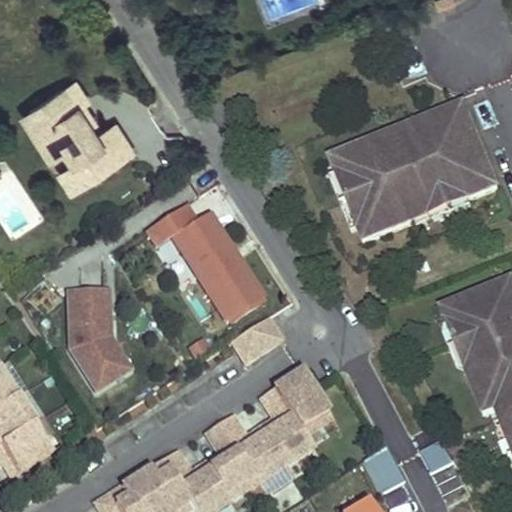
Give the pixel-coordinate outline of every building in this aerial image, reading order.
[(314,0),(262,0),(268,19),(316,6),(314,0)] [(76,82),(30,112),(41,131),(38,133),(54,157),(64,151),(73,164),(86,184),(134,153),(116,125),(98,136),(91,126),(79,107),(84,104),(89,101),(76,82)] [(96,122),(84,104),(79,107),(91,126),(96,122)] [(418,135),(385,148),(382,141),(330,162),(336,176),(343,192),(349,189),(354,200),(358,212),(352,215),(359,231),(364,245),(417,224),(415,217),(447,205),(466,197),(468,203),(469,203),(498,191),(465,108),(448,115),(450,121),(438,127),(436,130),(434,133),(432,139),(433,145),(439,159),(429,163),(418,135)] [(41,131),(30,112),(22,117),(50,160),(54,157),(38,133),(41,131)] [(435,120),(433,115),(427,117),(413,123),(380,136),(382,141),(385,148),(418,135),(429,163),(439,159),(433,145),(432,139),(434,133),(436,130),(438,127),(450,121),(448,115),(435,120)] [(71,193),(86,184),(73,164),(58,173),(71,193)] [(349,189),(343,192),(336,176),(330,178),(341,205),(354,200),(349,189)] [(217,193),(189,209),(196,222),(224,205),(217,193)] [(468,203),(466,197),(447,205),(451,216),(471,208),(469,203),(468,203)] [(358,212),(354,200),(341,205),(353,234),(359,231),(352,215),(358,212)] [(451,216),(447,205),(415,217),(417,224),(418,229),(451,216)] [(264,307),(212,213),(193,223),(185,207),(140,232),(153,256),(172,246),(219,331),(264,307)] [(511,290),(511,283),(499,289),(501,295),(511,290)] [(511,290),(501,295),(499,289),(442,312),(447,326),(462,331),(467,344),(472,357),(466,372),(494,441),(511,433),(511,290)] [(68,292),(68,388),(115,388),(115,292),(68,292)] [(268,324),(232,347),(241,361),(277,338),(268,324)] [(467,344),(462,331),(447,326),(445,338),(451,351),(467,344)] [(277,338),(241,361),(246,369),(281,346),(277,338)] [(472,357),(467,344),(451,351),(456,364),(466,372),(472,357)] [(286,387),(273,395),(304,443),(331,425),(301,377),(296,381),(295,387),(289,391),(286,387)] [(296,381),(286,387),(289,391),(295,387),(296,381)] [(0,408),(16,398),(6,384),(3,386),(0,387),(0,408)] [(278,431),(263,440),(284,474),(312,456),(310,453),(304,443),(273,395),(260,403),(274,425),(278,431)] [(16,398),(0,408),(0,448),(34,426),(16,398)] [(231,422),(218,430),(257,491),(284,474),(263,440),(249,449),(245,443),(231,422)] [(259,434),(263,440),(278,431),(274,425),(259,434)] [(34,426),(0,448),(0,467),(4,465),(10,461),(20,476),(53,454),(34,426)] [(218,430),(205,438),(219,460),(222,466),(208,475),(207,475),(229,509),(257,491),(218,430)] [(259,434),(245,443),(249,449),(263,440),(259,434)] [(175,457),(162,465),(191,511),(223,511),(229,509),(207,475),(193,485),(189,479),(175,457)] [(219,460),(204,469),(208,475),(222,466),(219,460)] [(10,461),(4,465),(14,480),(20,476),(10,461)] [(140,480),(135,483),(153,511),(191,511),(162,465),(149,474),(152,478),(146,482),(140,480)] [(204,469),(189,479),(193,485),(207,475),(208,475),(204,469)] [(121,492),(107,500),(114,511),(153,511),(135,483),(130,486),(129,493),(123,496),(121,492)] [(130,486),(121,492),(123,496),(129,493),(130,486)] [(114,511),(107,500),(94,509),(96,511),(114,511)]
